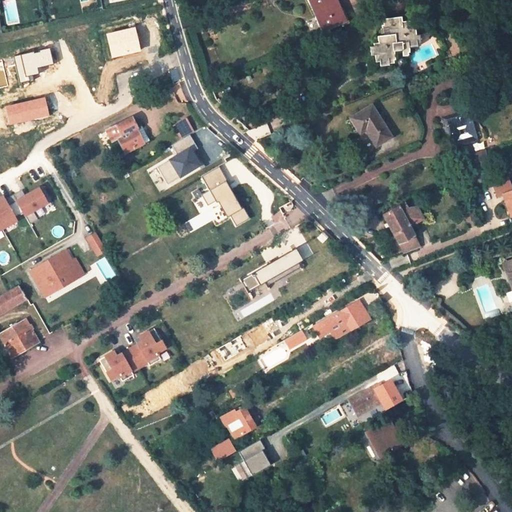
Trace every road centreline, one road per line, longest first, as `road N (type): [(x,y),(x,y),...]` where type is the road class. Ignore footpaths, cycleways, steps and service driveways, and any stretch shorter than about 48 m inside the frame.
road 1 (tertiary): [(391,297),(194,98),(180,57)]
road 2 (residential): [(503,511),(430,416),(391,297)]
road 3 (residential): [(180,57),(141,77),(120,104),(43,143),(31,163),(0,181)]
road 4 (tertiary): [(511,374),(431,330),(391,297)]
road 5 (track): [(187,511),(103,404)]
